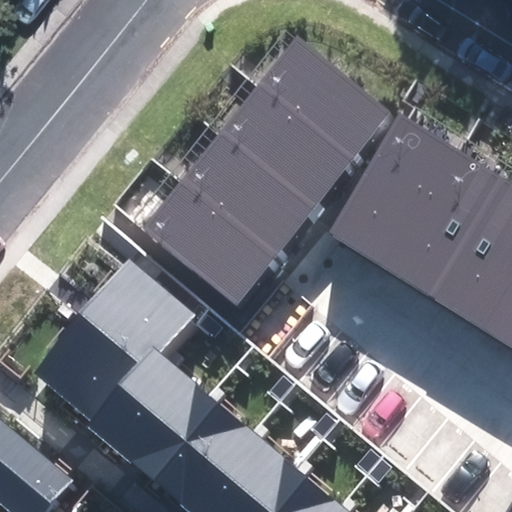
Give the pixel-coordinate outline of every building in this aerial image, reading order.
[(255,87),(351,162),(391,112),(295,36),(255,87)] [(220,131),(315,205),(351,162),(255,87),(220,131)] [(390,270),(462,152),(400,114),(328,233),(390,270)] [(179,180),(274,256),(315,205),(220,131),(179,180)] [(440,302),(511,185),(511,182),(462,152),(390,270),(440,302)] [(141,227),(236,303),(274,256),(179,180),(141,227)] [(491,333),(511,300),(511,185),(440,302),(491,333)] [(81,313),(139,364),(154,347),(159,352),(192,315),(129,259),(81,313)] [(511,346),(511,300),(491,333),(511,346)] [(90,421),(139,364),(81,313),(31,373),(90,421)] [(159,352),(154,347),(139,364),(90,421),(88,426),(144,473),(211,395),(159,352)] [(254,433),(211,395),(144,473),(190,510),(254,433)] [(0,503),(10,511),(44,511),(72,480),(0,419),(0,503)] [(273,449),(254,433),(190,510),(192,511),(261,511),(297,469),(273,449)] [(511,489),(468,448),(435,483),(466,511),(497,511),(511,496),(511,489)] [(336,511),(341,506),(297,469),(261,511),(336,511)]
